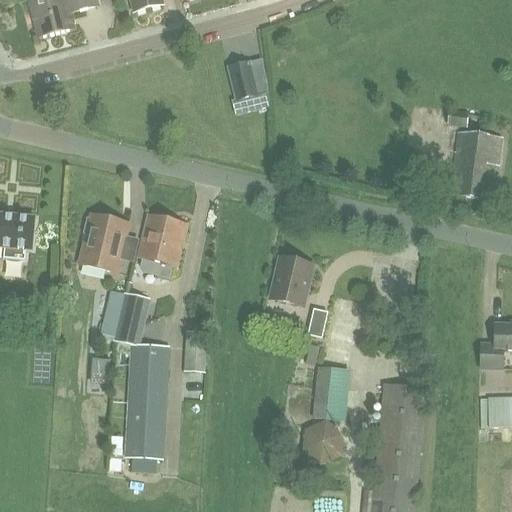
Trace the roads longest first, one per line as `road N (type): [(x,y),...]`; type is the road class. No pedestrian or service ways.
road 1 (unclassified): [(511,252),(0,127)]
road 2 (residential): [(0,77),(302,0)]
